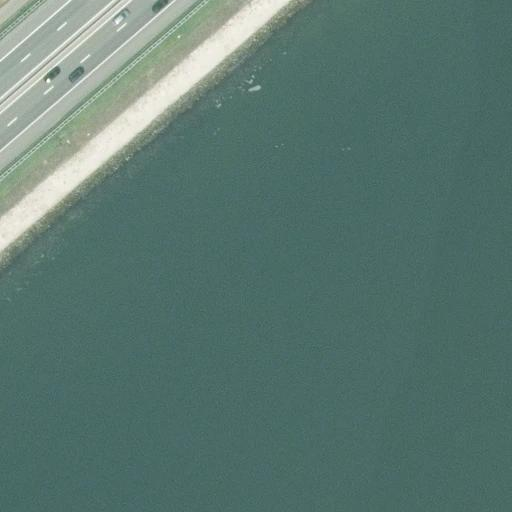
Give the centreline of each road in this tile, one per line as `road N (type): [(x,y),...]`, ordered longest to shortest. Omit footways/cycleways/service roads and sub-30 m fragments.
road 1 (motorway): [(0,135),(156,0)]
road 2 (motorway): [(93,0),(0,80)]
